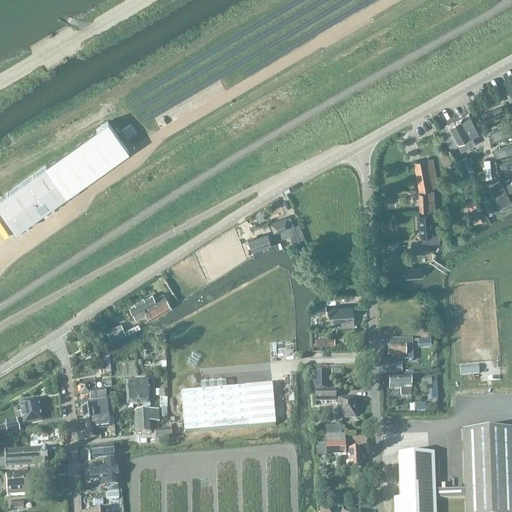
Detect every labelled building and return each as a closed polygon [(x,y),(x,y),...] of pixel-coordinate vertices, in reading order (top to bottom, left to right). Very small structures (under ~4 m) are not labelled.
[(482,114),(485,122),(504,115),(501,107),(482,114)] [(461,152),(475,144),(471,136),(478,132),(469,114),(462,118),(440,129),(451,150),(458,146),(461,152)] [(107,121),(0,198),(0,209),(16,232),(128,151),(107,121)] [(490,133),(493,141),(511,134),(509,126),(490,133)] [(511,144),(494,150),(497,158),(511,152),(511,144)] [(433,159),(429,160),(429,159),(425,160),(414,162),(419,191),(419,193),(419,212),(432,211),(432,204),(434,204),(433,191),(433,190),(438,189),(433,159)] [(511,159),(499,164),(501,170),(511,166),(511,159)] [(500,208),(511,202),(499,181),(489,187),(500,208)] [(472,209),(473,211),(477,209),(477,207),(476,206),(478,206),(476,202),(474,198),(473,199),(468,201),(466,202),(468,206),(469,210),(472,208),(472,209)] [(474,225),(485,219),(480,207),(468,213),(474,225)] [(422,244),(410,245),(411,254),(427,253),(427,244),(439,243),(438,230),(436,230),(435,212),(427,213),(427,215),(418,215),(420,237),(421,237),(422,244)] [(298,225),(294,227),(290,217),(287,218),(270,224),(273,233),(280,231),(282,238),(289,235),(293,244),(295,248),(300,246),(299,241),(299,240),(303,238),(298,225)] [(267,234),(248,241),(252,252),(271,245),(267,234)] [(325,273),(325,268),(324,268),(323,255),(310,257),(312,270),(313,275),(325,273)] [(163,294),(155,299),(152,295),(144,300),(142,299),(137,302),(137,304),(129,308),(135,319),(145,314),(149,321),(171,308),(163,294)] [(341,327),(354,326),(353,307),(328,309),(328,312),(327,312),(327,315),(328,315),(329,322),(341,321),(341,327)] [(121,324),(106,331),(111,341),(126,334),(125,332),(121,324)] [(101,330),(94,335),(96,340),(103,336),(101,330)] [(411,350),(411,339),(396,340),(396,346),(388,346),(388,357),(406,357),(405,350),(411,350)] [(329,341),(316,341),(316,349),(329,349),(329,341)] [(101,360),(103,368),(106,367),(107,378),(111,377),(109,358),(101,360)] [(478,368),(460,369),(461,376),(479,375),(478,368)] [(256,369),(248,369),(247,380),(256,381),(256,369)] [(314,390),(327,390),(327,373),(314,373),(314,374),(310,374),(311,389),(314,389),(314,390)] [(431,378),(421,378),(421,386),(437,386),(436,377),(431,378)] [(287,378),(281,383),(286,389),(292,385),(287,378)] [(411,378),(403,378),(389,379),(389,389),(401,389),(401,397),(411,397),(411,378)] [(104,386),(104,389),(93,390),(92,384),(89,384),(88,380),(79,381),(79,385),(79,386),(81,396),(90,395),(90,401),(106,399),(106,400),(109,399),(109,401),(112,400),(111,385),(104,386)] [(138,405),(137,381),(134,381),(134,382),(125,382),(127,405),(126,405),(127,408),(127,410),(132,410),(132,405),(138,405)] [(137,381),(138,405),(143,405),(144,409),(150,409),(150,406),(149,381),(140,381),(137,381)] [(315,392),(315,402),(335,401),(335,391),(315,392)] [(197,431),(275,424),(272,392),(195,398),(197,431)] [(278,393),(279,404),(289,403),(288,393),(278,393)] [(338,418),(355,418),(354,399),(338,399),(338,418)] [(19,403),(23,424),(41,421),(37,400),(19,403)] [(93,419),(108,417),(107,400),(106,400),(81,403),(82,407),(82,408),(83,419),(93,418),(93,419)] [(158,410),(150,411),(134,412),(135,435),(151,434),(151,423),(159,422),(158,410)] [(155,440),(183,438),(182,417),(170,418),(170,422),(158,423),(159,430),(154,431),(155,440)] [(114,418),(108,418),(83,421),(85,438),(101,437),(100,428),(109,427),(109,428),(114,428),(114,426),(114,427),(114,418)] [(17,425),(6,427),(7,434),(19,432),(17,425)] [(511,511),(511,428),(462,431),(465,490),(465,498),(465,511),(511,511)] [(350,468),(361,468),(360,448),(345,449),(345,443),(325,443),(326,456),(349,455),(350,468)] [(114,446),(96,447),(96,460),(115,458),(114,446)] [(17,470),(27,469),(45,468),(44,463),(47,463),(47,456),(44,456),(44,451),(4,453),(4,454),(1,454),(1,456),(0,456),(0,471),(5,471),(17,470)] [(435,511),(435,499),(435,491),(434,454),(398,455),(399,500),(394,500),(394,511),(435,511)] [(105,468),(89,470),(89,472),(87,473),(87,478),(90,478),(90,481),(99,480),(99,484),(107,483),(107,487),(118,486),(117,478),(118,478),(117,467),(116,467),(115,460),(105,461),(105,468)] [(29,495),(27,469),(17,470),(18,475),(5,476),(7,497),(29,495)] [(465,490),(435,491),(435,499),(465,498),(465,490)] [(107,503),(118,503),(118,493),(107,493),(107,503)]
